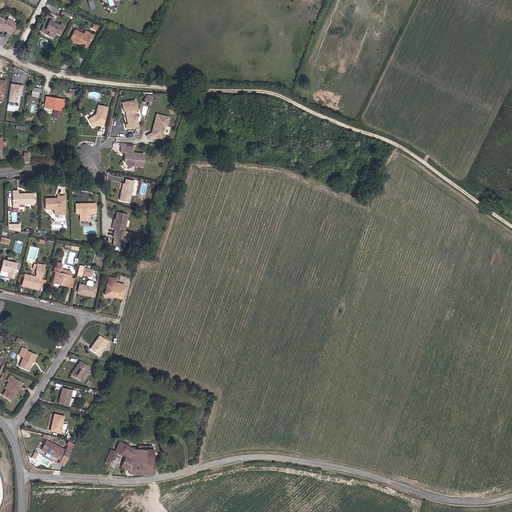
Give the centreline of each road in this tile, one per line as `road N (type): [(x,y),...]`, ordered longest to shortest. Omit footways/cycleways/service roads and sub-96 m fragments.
road 1 (unclassified): [(22,477),(117,480),(269,457),(439,497),(511,493)]
road 2 (track): [(190,88),(278,94),(402,146),(511,224)]
road 3 (residential): [(8,427),(86,315),(0,295)]
road 4 (residential): [(7,52),(53,75),(190,88)]
